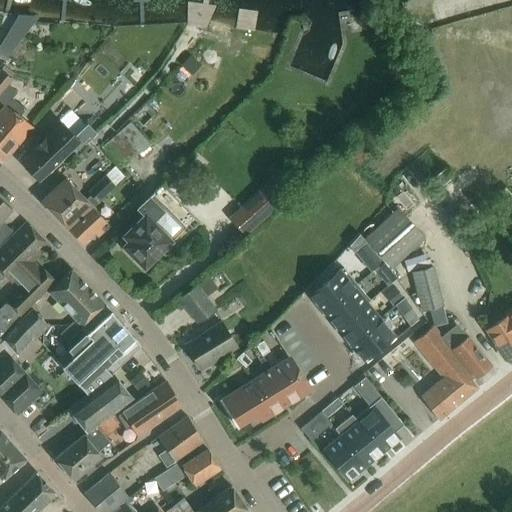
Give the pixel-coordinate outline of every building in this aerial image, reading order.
[(187,79),(200,64),(190,55),(177,70),(187,79)] [(1,70),(0,71),(0,101),(5,105),(0,110),(0,163),(1,164),(33,127),(20,116),(25,110),(11,98),(16,92),(8,85),(12,80),(1,70)] [(78,104),(103,125),(125,99),(100,78),(78,104)] [(155,113),(146,103),(132,117),(142,127),(155,113)] [(148,143),(130,122),(100,148),(119,169),(148,143)] [(46,139),(44,137),(33,148),(35,149),(21,162),(38,180),(78,141),(61,124),(46,139)] [(86,200),(80,193),(54,216),(67,230),(92,208),(92,207),(115,185),(105,175),(88,193),(90,195),(86,200)] [(80,193),(65,178),(40,201),(54,216),(80,193)] [(285,199),(268,180),(231,214),(248,233),(285,199)] [(169,243),(171,241),(176,246),(199,224),(160,185),(137,208),(143,215),(122,236),(127,241),(122,246),(144,268),(161,251),(164,254),(168,254),(171,250),(172,246),(169,243)] [(0,223),(12,210),(0,199),(0,243),(5,238),(0,233),(0,223)] [(109,225),(92,208),(67,230),(80,243),(92,232),(97,237),(109,225)] [(392,269),(424,239),(397,209),(365,239),(392,269)] [(13,280),(21,289),(0,308),(0,338),(15,324),(27,308),(54,282),(33,261),(48,246),(25,223),(0,247),(0,272),(10,283),(13,280)] [(455,259),(463,254),(453,238),(445,243),(455,259)] [(365,242),(353,252),(371,273),(383,263),(365,242)] [(316,292),(329,307),(353,288),(359,283),(346,267),(340,272),(316,292)] [(412,273),(421,312),(442,307),(433,267),(412,273)] [(73,299),(86,286),(72,270),(49,292),(65,310),(75,300),(73,299)] [(329,307),(342,323),(372,298),(359,283),(353,288),(329,307)] [(197,325),(217,311),(196,284),(177,299),(197,325)] [(75,300),(65,310),(80,326),(104,304),(86,286),(73,299),(75,300)] [(342,323),(355,338),(385,314),(372,298),(342,323)] [(104,304),(80,326),(87,333),(56,361),(87,395),(113,375),(112,374),(141,346),(137,341),(104,304)] [(0,338),(0,396),(15,413),(32,398),(40,408),(53,396),(41,383),(37,387),(10,357),(14,354),(17,357),(34,340),(49,326),(32,309),(30,311),(27,308),(15,324),(0,338)] [(496,344),(496,345),(505,359),(511,354),(511,309),(504,314),(506,317),(487,330),(496,344)] [(385,314),(355,338),(369,354),(398,330),(385,314)] [(201,370),(237,347),(221,322),(185,345),(201,370)] [(443,339),(443,338),(442,339),(432,326),(412,341),(443,379),(420,397),(439,421),(479,389),(472,381),(475,378),(443,339)] [(455,329),(443,338),(443,339),(475,378),(492,365),(469,337),(464,340),(455,329)] [(269,351),(263,341),(255,346),(261,356),(269,351)] [(245,368),(251,362),(242,353),(236,359),(245,368)] [(288,358),(270,370),(291,402),(309,391),(288,358)] [(291,402),(270,370),(253,381),(269,406),(274,413),(291,402)] [(132,399),(113,375),(87,395),(105,418),(132,399)] [(274,413),(269,406),(253,381),(220,401),(237,427),(258,414),(262,420),(274,413)] [(166,382),(122,412),(123,414),(118,417),(125,430),(131,426),(136,436),(180,406),(166,382)] [(105,418),(87,395),(68,410),(86,432),(95,425),(95,426),(105,418)] [(320,412),(306,424),(315,435),(330,423),(320,412)] [(41,433),(55,451),(81,431),(67,413),(41,433)] [(375,413),(359,426),(383,456),(399,443),(375,413)] [(158,439),(167,453),(158,459),(164,469),(174,463),(203,442),(187,417),(158,439)] [(315,435),(306,424),(300,429),(309,440),(315,435)] [(86,432),(54,458),(73,480),(101,457),(97,452),(109,443),(95,426),(95,425),(86,432)] [(367,469),(383,456),(359,426),(343,439),(367,469)] [(0,429),(0,476),(4,480),(27,459),(0,429)] [(352,482),(367,469),(343,439),(327,452),(352,482)] [(220,469),(207,449),(182,466),(194,485),(220,469)] [(0,511),(37,511),(56,494),(37,473),(0,508),(0,511)] [(109,474),(84,494),(98,511),(101,511),(125,493),(109,474)] [(231,487),(209,502),(201,492),(187,501),(193,511),(195,511),(196,511),(246,511),(248,511),(231,487)] [(176,492),(165,504),(174,511),(179,511),(188,503),(176,492)] [(130,511),(122,502),(109,511),(130,511)]
